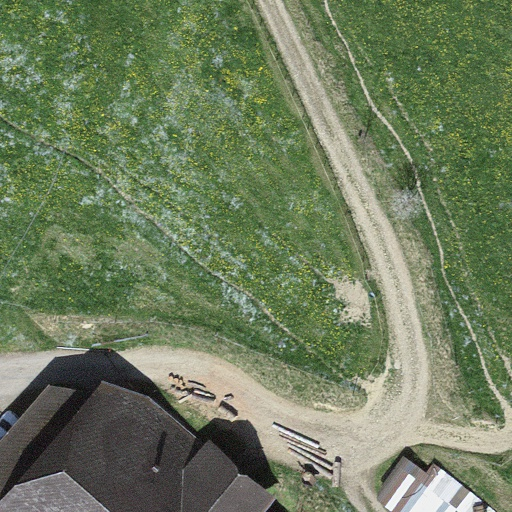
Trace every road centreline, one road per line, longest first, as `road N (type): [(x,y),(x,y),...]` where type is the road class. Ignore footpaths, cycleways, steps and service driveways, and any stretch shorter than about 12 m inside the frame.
road 1 (track): [(341,463),(392,421),(412,391),(412,340),(398,281),(271,0)]
road 2 (track): [(341,463),(216,372),(184,363),(0,372)]
